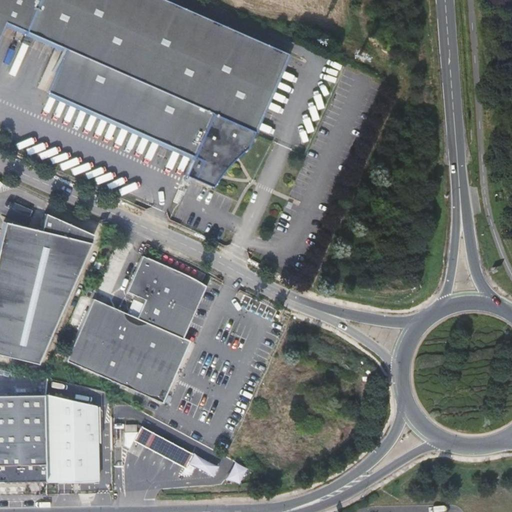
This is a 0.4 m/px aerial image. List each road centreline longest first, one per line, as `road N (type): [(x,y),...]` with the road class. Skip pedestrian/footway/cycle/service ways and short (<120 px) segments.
road 1 (secondary): [(407,397),(384,447),(347,479),(282,505),(226,511)]
road 2 (unknown): [(243,233),(287,247),(361,87)]
road 3 (primary): [(458,164),(444,0)]
road 4 (secondary): [(304,511),(449,440)]
road 5 (primary): [(458,164),(453,261),(439,314)]
road 6 (primary): [(494,308),(476,274),(458,164)]
